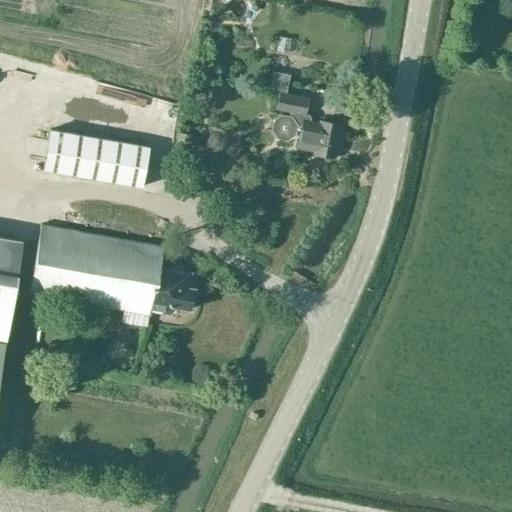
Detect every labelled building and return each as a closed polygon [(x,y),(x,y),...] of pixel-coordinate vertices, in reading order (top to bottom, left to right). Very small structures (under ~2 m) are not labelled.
[(253,2),(250,6),(252,10),(256,12),(260,8),(258,3),(253,2)] [(269,91),(266,104),(276,106),(276,110),(289,113),(289,116),(281,115),(273,120),(271,131),(277,139),(287,141),(295,135),(299,136),(297,148),(313,151),(313,153),(323,155),(334,157),(340,125),(329,123),(310,120),(310,118),(308,115),(304,114),(307,98),(269,91)] [(141,187),(148,147),(50,130),(43,170),(141,187)] [(176,151),(190,154),(193,136),(179,133),(176,151)] [(39,227),(27,292),(150,315),(151,311),(169,314),(171,306),(190,309),(194,290),(192,290),(194,275),(159,269),(163,248),(39,227)] [(0,366),(5,339),(21,239),(0,235),(0,366)]
